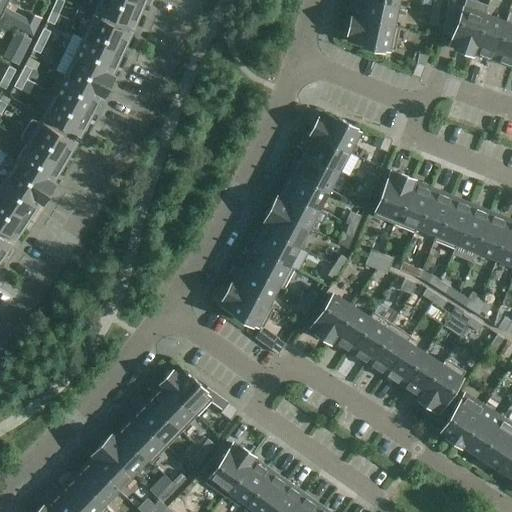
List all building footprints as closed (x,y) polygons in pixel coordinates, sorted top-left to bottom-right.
[(5,9),(9,0),(0,0),(0,18),(10,23),(15,13),(5,9)] [(62,0),(55,0),(51,10),(59,13),(65,1),(62,0)] [(134,26),(143,5),(131,0),(101,0),(97,11),(134,26)] [(397,5),(370,0),(357,0),(354,18),(352,17),(351,18),(399,28),(399,27),(392,25),(397,5)] [(420,0),(419,10),(431,13),(433,1),(429,0),(420,0)] [(431,13),(439,14),(441,2),(433,1),(431,13)] [(463,7),(448,2),(443,28),(442,32),(453,36),(463,7)] [(471,54),(484,15),(463,7),(450,44),(457,47),(456,49),(471,54)] [(54,25),(59,13),(51,10),(47,21),(54,25)] [(439,14),(431,13),(429,24),(437,26),(439,14)] [(492,59),(505,22),(484,15),(471,54),(472,54),(472,52),(492,59)] [(120,56),(130,34),(94,17),(84,39),(120,56)] [(399,28),(351,18),(348,33),(351,34),(349,41),(364,44),(364,46),(382,50),(383,48),(395,50),(399,28)] [(511,66),(511,24),(505,22),(492,59),(511,66)] [(45,43),(51,32),(43,28),(38,39),(45,43)] [(20,34),(13,48),(24,54),(31,39),(20,34)] [(40,53),(45,43),(38,39),(33,50),(40,53)] [(111,74),(120,56),(84,39),(75,57),(113,76),(114,76),(111,74)] [(104,96),(113,76),(75,57),(66,76),(104,96)] [(417,63),(412,74),(420,78),(425,66),(417,63)] [(27,79),(32,69),(25,65),(19,76),(27,79)] [(10,81),(16,70),(9,66),(3,77),(10,81)] [(66,76),(60,73),(49,92),(91,114),(101,95),(103,97),(104,96),(66,76)] [(21,90),(27,79),(19,76),(14,86),(21,90)] [(91,114),(49,92),(49,93),(55,96),(45,116),(80,135),(91,114)] [(311,132),(348,151),(359,131),(354,129),(355,127),(339,118),(338,120),(324,113),(321,119),(318,118),(311,132)] [(75,144),(40,124),(29,144),(63,164),(75,144)] [(348,151),(311,132),(311,133),(313,134),(303,152),(338,170),(348,151)] [(384,137),(379,148),(387,152),(392,140),(384,137)] [(63,164),(29,144),(18,162),(54,184),(55,184),(52,182),(63,164)] [(338,170),(303,152),(293,171),(328,190),(338,170)] [(54,184),(18,162),(6,180),(43,203),(54,184)] [(328,190),(293,171),(283,190),(318,209),(328,190)] [(394,224),(412,179),(398,173),(397,175),(390,173),(373,216),(394,224)] [(365,185),(373,188),(377,177),(370,174),(365,185)] [(414,232),(432,189),(413,181),(413,179),(412,179),(394,224),(414,232)] [(43,203),(6,180),(0,189),(0,200),(28,219),(40,202),(42,203),(43,203)] [(373,188),(365,185),(361,196),(368,199),(373,188)] [(434,240),(452,197),(432,189),(414,232),(415,233),(418,226),(436,233),(433,240),(434,240)] [(318,209),(283,190),(279,198),(277,197),(271,208),(308,228),(318,209)] [(454,248),(472,205),(452,197),(434,240),(454,248)] [(28,219),(0,200),(0,228),(15,239),(28,219)] [(477,250),(492,213),(472,205),(454,248),(455,249),(458,242),(477,250)] [(308,228),(271,208),(265,220),(267,221),(263,229),(298,247),(308,228)] [(349,225),(357,228),(361,216),(350,212),(345,223),(349,225)] [(497,258),(511,222),(492,213),(477,250),(497,258)] [(511,264),(511,221),(511,222),(497,258),(511,264)] [(357,228),(349,225),(345,236),(352,239),(357,228)] [(298,247),(263,229),(253,248),(294,269),(294,268),(288,265),(298,247)] [(0,260),(10,246),(0,238),(0,260)] [(294,269),(253,248),(243,267),(284,288),(294,269)] [(368,257),(379,262),(382,254),(371,250),(368,257)] [(379,262),(390,266),(393,259),(382,254),(379,262)] [(334,265),(341,269),(347,259),(340,255),(334,265)] [(376,269),(379,262),(368,257),(365,265),(376,269)] [(387,274),(390,266),(379,262),(376,269),(387,274)] [(399,270),(409,274),(412,266),(402,262),(399,270)] [(341,269),(334,265),(327,275),(334,280),(341,269)] [(409,274),(419,278),(422,270),(412,266),(409,274)] [(284,288),(243,267),(233,285),(231,284),(231,285),(274,308),(274,307),(268,303),(277,286),(283,289),(284,288)] [(436,288),(441,281),(431,274),(426,281),(436,288)] [(363,278),(357,288),(370,295),(376,285),(363,278)] [(416,283),(404,278),(400,290),(411,294),(416,283)] [(447,294),(451,287),(441,281),(436,288),(447,294)] [(274,308),(231,285),(223,299),(225,300),(222,306),(236,313),(235,315),(251,324),(253,322),(263,328),(274,308)] [(432,302),(436,295),(426,288),(422,295),(432,302)] [(304,300),(311,304),(318,294),(311,290),(304,300)] [(473,312),(478,305),(482,298),(472,291),(463,305),(473,312)] [(316,333),(329,341),(352,306),(333,294),(311,327),(317,331),(316,333)] [(436,295),(432,302),(442,308),(446,301),(436,295)] [(304,314),(311,304),(304,300),(301,297),(294,308),(304,314)] [(484,318),(488,311),(492,305),(482,298),(478,305),(473,312),(484,318)] [(352,306),(329,341),(330,342),(331,340),(348,351),(374,312),(373,312),(369,318),(352,306)] [(374,312),(348,351),(367,363),(392,324),(374,312)] [(468,325),(473,318),(463,312),(458,319),(468,325)] [(504,317),(498,327),(504,332),(511,321),(504,317)] [(473,318),(468,325),(478,332),(483,325),(473,318)] [(392,324),(367,363),(385,375),(410,336),(392,324)] [(497,349),(504,338),(497,334),(490,344),(497,349)] [(410,336),(385,375),(403,386),(424,353),(407,342),(411,336),(410,336)] [(285,344),(278,339),(271,349),(278,354),(285,344)] [(424,353),(403,386),(420,398),(419,400),(420,400),(446,359),(445,359),(441,365),(424,353)] [(446,359),(420,400),(433,409),(434,407),(440,410),(465,371),(446,359)] [(162,382),(197,416),(213,400),(204,391),(205,390),(192,376),(190,378),(179,367),(174,372),(172,371),(162,382)] [(148,399),(182,431),(197,416),(162,382),(161,383),(163,384),(148,399)] [(459,445),(484,407),(465,394),(442,430),(448,435),(447,437),(459,445)] [(133,415),(167,447),(182,431),(148,399),(133,415)] [(231,420),(238,410),(228,402),(220,413),(231,420)] [(484,407),(459,445),(460,445),(461,443),(479,455),(502,419),(484,407)] [(118,430),(152,463),(167,447),(133,415),(118,430)] [(511,425),(502,419),(479,455),(497,466),(511,442),(511,425)] [(102,444),(132,473),(146,458),(151,463),(152,463),(118,430),(113,437),(111,435),(102,444)] [(207,454),(214,444),(207,439),(200,449),(207,454)] [(511,442),(497,466),(511,476),(511,442)] [(89,462),(117,489),(132,473),(102,444),(93,454),(94,456),(89,462)] [(198,477),(224,496),(253,455),(240,446),(239,448),(233,444),(227,452),(220,447),(198,477)] [(200,463),(207,454),(200,449),(193,459),(200,463)] [(242,507),(269,470),(252,458),(254,456),(253,455),(224,496),(224,495),(242,507)] [(74,477),(107,509),(108,509),(103,504),(117,489),(89,462),(74,477)] [(269,470),(242,507),(248,511),(265,511),(286,482),(269,470)] [(178,488),(186,479),(180,473),(172,482),(178,488)] [(59,493),(78,511),(104,511),(107,509),(74,477),(59,493)] [(169,496),(178,488),(172,482),(163,490),(169,496)] [(286,482),(265,511),(291,511),(304,495),(286,482)] [(42,507),(47,511),(78,511),(59,493),(44,508),(43,506),(42,507)] [(304,495),(291,511),(318,511),(322,507),(304,495)]
